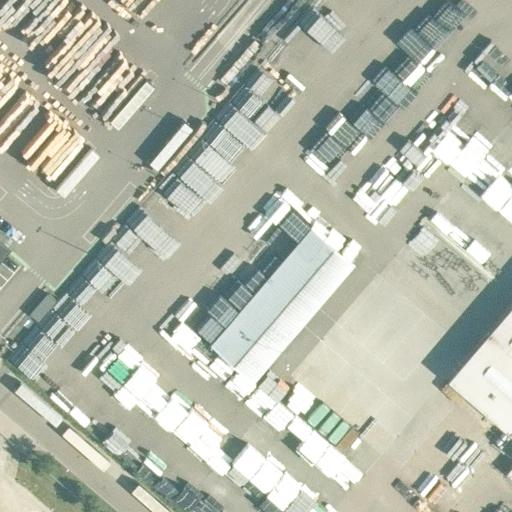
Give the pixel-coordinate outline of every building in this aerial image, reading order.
[(379,0),(509,125),(509,122),(511,124),(511,25),(509,22),(502,29),(445,24),(468,0),(433,0),(416,19),(402,5),(406,0),(379,0)] [(413,85),(415,83),(394,64),(396,62),(386,53),(373,67),(409,100),(419,90),(413,85)] [(353,262),(310,225),(210,342),(252,379),(353,262)] [(86,311),(61,291),(39,318),(64,338),(86,311)] [(511,511),(511,304),(450,376),(511,429),(511,430),(511,511)]
